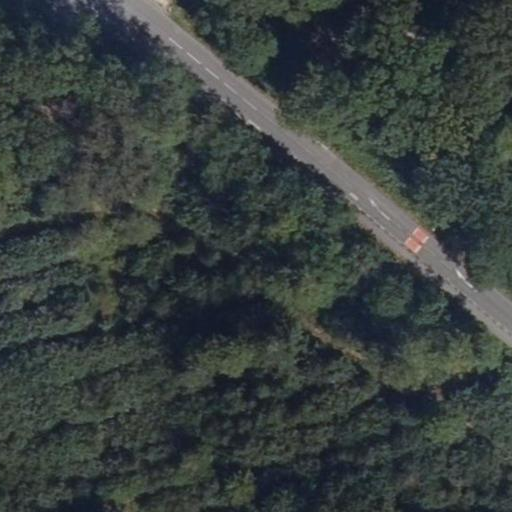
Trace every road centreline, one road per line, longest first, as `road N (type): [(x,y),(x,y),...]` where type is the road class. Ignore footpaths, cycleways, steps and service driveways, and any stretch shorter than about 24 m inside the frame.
road 1 (tertiary): [(511,318),(111,0)]
road 2 (unknown): [(259,0),(511,50)]
